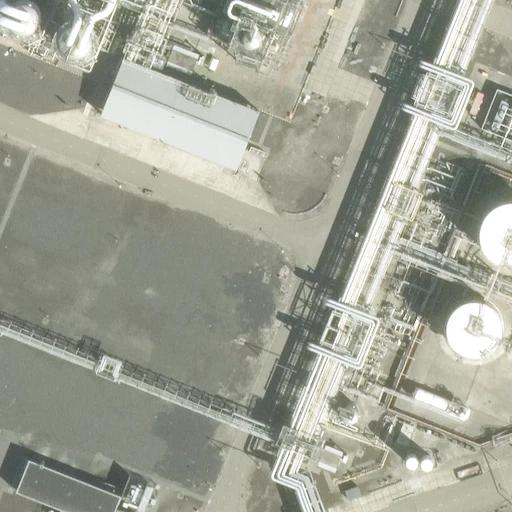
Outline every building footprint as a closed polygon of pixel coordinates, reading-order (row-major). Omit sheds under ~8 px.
[(237,0),(237,23),(251,15),(258,26),(258,25),(265,35),(276,28),(276,20),(299,6),(298,0),(237,0)] [(62,16),(64,52),(110,49),(109,39),(105,39),(104,26),(110,26),(109,5),(74,7),(75,16),(62,16)] [(127,59),(120,57),(97,117),(234,170),(257,111),(127,59)] [(481,131),(511,141),(511,95),(496,90),(481,131)] [(511,199),(511,200),(504,201),(500,203),(495,206),(492,210),(489,215),(487,220),(486,225),(487,230),(488,235),(491,241),(493,244),(496,247),(502,250),(507,252),(511,252),(511,199)] [(501,339),(501,334),(499,329),(497,325),(494,321),(489,317),(486,315),(480,313),(476,312),(470,313),(465,314),(461,316),(456,320),(452,325),(450,329),(449,334),(448,339),(449,344),(451,349),(452,352),(456,357),(463,362),(468,364),(473,365),(477,365),(483,364),(488,361),(492,358),(495,355),(498,350),(500,346),(501,339)] [(29,459),(17,491),(70,511),(114,511),(121,496),(29,459)]
